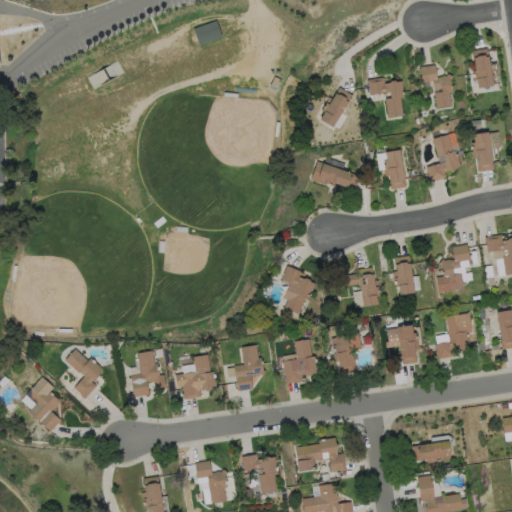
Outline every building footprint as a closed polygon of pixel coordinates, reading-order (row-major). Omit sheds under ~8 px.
[(192,28),(198,45),(220,37),(214,20),(192,28)] [(487,48),(493,85),(478,88),(477,80),(473,80),(471,65),(474,64),(472,51),(487,48)] [(435,64),(437,77),(446,76),(448,74),(453,76),(451,80),(452,92),(449,92),(451,105),(436,107),(434,93),(442,92),(441,86),(434,87),(433,81),(422,82),(420,66),(435,64)] [(278,78),(277,81),(279,82),(275,89),(267,85),(273,75),(278,78)] [(384,77),(385,83),(401,81),(402,88),(401,88),(402,94),(403,93),(404,97),(400,98),(402,115),(388,118),(385,99),(391,98),(390,92),(370,95),(369,86),(368,86),(367,80),(384,77)] [(352,95),(332,127),(320,119),(324,113),(321,111),(325,103),(328,105),(339,87),(352,95)] [(488,132),(493,169),(478,171),(476,158),(473,158),(471,143),(474,142),(473,134),(488,132)] [(447,134),(452,151),(455,150),(460,166),(444,171),(446,177),(429,182),(425,167),(439,163),(432,139),(447,134)] [(399,150),(405,187),(391,189),(389,176),(385,176),(383,160),(386,160),(385,152),(399,150)] [(358,176),(352,193),(332,186),(333,185),(326,182),(325,185),(310,180),(317,161),(358,176)] [(501,234),(502,241),(511,239),(511,274),(505,275),(502,256),(508,255),(507,249),(488,252),(486,243),(485,243),(484,237),(501,234)] [(469,260),(459,261),(460,267),(453,268),(453,274),(461,273),(463,289),(438,292),(436,277),(443,276),(442,267),(438,264),(443,259),(445,260),(449,259),(450,260),(454,259),(452,246),(467,244),(469,260)] [(409,255),(414,293),(399,295),(398,287),(395,287),(392,272),(396,271),(394,257),(409,255)] [(315,284),(308,299),(305,297),(298,314),(284,308),(287,300),(283,298),(290,283),(281,279),(286,265),(301,272),(299,277),(315,284)] [(372,267),(375,287),(378,286),(379,295),(376,296),(377,304),(355,307),(352,292),(360,291),(359,284),(349,286),(347,275),(358,273),(357,269),(372,267)] [(403,306),(393,308),(392,300),(401,298),(403,306)] [(511,310),(511,318),(511,347),(501,349),(496,312),(511,310)] [(451,356),(438,359),(435,343),(449,341),(445,317),(468,313),(471,332),(467,333),(469,348),(451,351),(451,356)] [(318,324),(310,325),(309,318),(317,317),(318,324)] [(332,343),(325,345),(322,331),(329,330),(328,327),(335,325),(337,335),(330,336),(332,343)] [(412,325),(413,333),(416,332),(418,348),(415,349),(416,362),(402,364),(399,346),(389,347),(386,328),(412,325)] [(352,350),(354,365),(353,366),(353,371),(340,373),(337,353),(333,354),(332,345),(335,344),(334,337),(358,333),(361,349),(352,350)] [(309,339),(311,357),(315,356),(317,372),(301,375),(302,381),(285,384),(284,377),(285,377),(283,361),(296,359),(294,341),(309,339)] [(256,345),(258,358),(261,358),(263,369),(266,371),(263,376),(259,374),(258,376),(250,377),(252,389),(237,391),(234,366),(243,364),(241,347),(256,345)] [(75,349),(88,361),(90,358),(103,370),(91,382),(96,386),(84,398),(80,395),(81,394),(74,388),(84,376),(79,372),(79,373),(64,360),(75,349)] [(152,351),(154,364),(157,363),(159,375),(163,375),(166,389),(155,391),(154,381),(147,382),(148,394),(133,397),(130,375),(139,373),(137,355),(138,355),(137,353),(152,351)] [(207,354),(210,372),(213,371),(216,389),(206,391),(204,389),(200,390),(200,397),(184,399),(182,386),(177,387),(175,375),(195,372),(193,357),(207,354)] [(49,392),(57,399),(60,398),(60,404),(57,404),(57,405),(51,412),(60,420),(50,431),(28,411),(36,404),(26,394),(42,377),(53,387),(49,392)] [(511,431),(504,433),(502,418),(511,416),(511,431)] [(452,439),(452,441),(448,441),(450,456),(442,457),(442,461),(427,463),(426,459),(413,461),(411,446),(431,443),(430,437),(446,435),(448,435),(450,436),(452,439)] [(334,438),(337,454),(343,453),(346,470),(340,471),(339,470),(331,472),(328,452),(321,453),(322,459),(314,460),(315,469),(299,471),(295,447),(319,443),(318,440),(334,438)] [(257,454),(257,459),(262,459),(263,456),(267,456),(269,458),(275,457),(277,473),(274,473),(276,491),(261,493),(258,474),(264,474),(263,468),(243,471),(241,457),(257,454)] [(210,460),(211,473),(220,472),(223,469),(227,472),(225,476),(227,488),(224,488),(226,501),(211,504),(207,476),(197,478),(194,462),(210,460)] [(431,475),(434,497),(459,494),(460,499),(465,498),(466,508),(443,511),(427,511),(425,500),(420,501),(417,477),(431,475)] [(158,476),(163,511),(148,511),(148,508),(143,508),(141,493),(145,492),(143,478),(158,476)] [(332,483),(333,490),(334,489),(336,491),(335,493),(337,495),(338,500),(337,500),(338,504),(350,502),(352,511),(323,511),(316,511),(303,511),(302,498),(320,496),(319,486),(332,483)]
